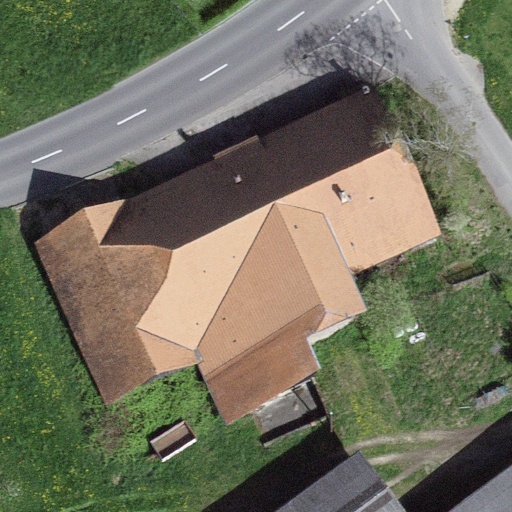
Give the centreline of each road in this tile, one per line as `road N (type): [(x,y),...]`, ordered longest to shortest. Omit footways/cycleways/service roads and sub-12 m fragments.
road 1 (secondary): [(316,0),(144,111),(0,175)]
road 2 (residential): [(511,192),(382,0)]
